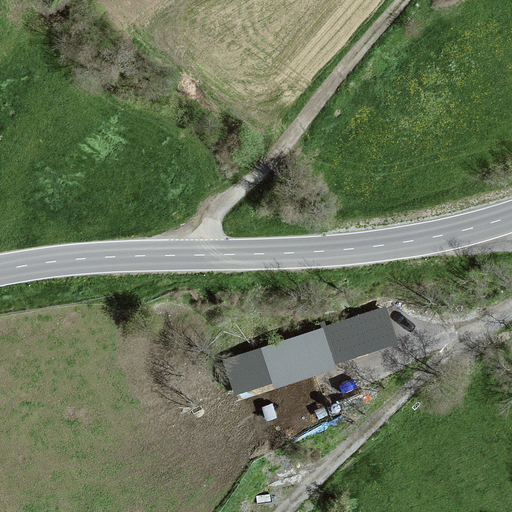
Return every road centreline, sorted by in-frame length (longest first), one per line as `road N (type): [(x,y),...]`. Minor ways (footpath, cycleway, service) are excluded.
road 1 (tertiary): [(511,218),(457,235),(324,252),(92,258),(0,269)]
road 2 (track): [(408,0),(259,180),(226,201),(207,229),(202,257)]
road 3 (track): [(294,511),(511,308)]
